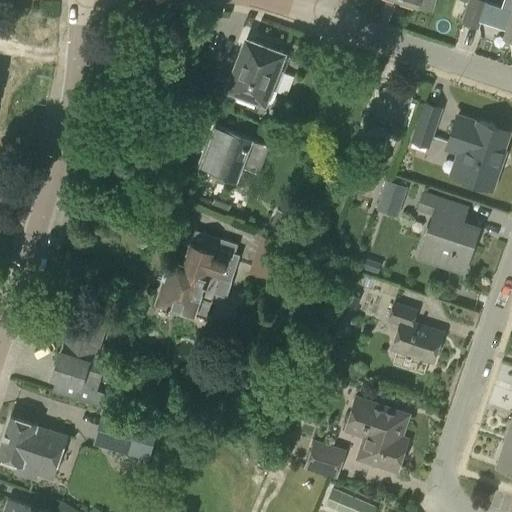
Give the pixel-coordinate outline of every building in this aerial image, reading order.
[(480,0),(468,0),(468,2),(461,23),(478,28),(487,2),(480,0)] [(511,11),(510,11),(507,22),(499,20),(496,33),(503,34),(501,38),(511,41),(511,11)] [(198,13),(186,13),(186,27),(198,27),(198,13)] [(267,42),(265,46),(247,39),(234,72),(230,70),(225,85),(228,86),(228,88),(264,102),(283,53),(273,49),(275,45),(267,42)] [(413,96),(384,86),(373,119),(402,129),(413,96)] [(424,101),(410,141),(429,147),(442,107),(424,101)] [(491,188),(499,164),(494,162),(498,151),(501,150),(507,131),(478,121),(477,123),(456,116),(445,148),(459,153),(451,175),(491,188)] [(199,166),(235,179),(240,166),(258,173),(269,145),(251,137),(250,139),(214,125),(199,166)] [(345,155),(358,162),(366,147),(353,140),(345,155)] [(398,216),(408,186),(385,178),(375,208),(398,216)] [(207,208),(210,200),(197,194),(198,190),(188,186),(183,199),(207,208)] [(463,272),(477,228),(463,223),(469,205),(423,189),(416,209),(433,214),(418,257),(463,272)] [(277,209),(270,229),(293,238),(300,218),(277,209)] [(170,259),(168,262),(230,284),(240,254),(234,252),(232,256),(227,255),(231,242),(195,230),(184,263),(170,259)] [(251,266),(273,273),(284,242),(262,234),(251,266)] [(310,272),(314,256),(301,252),(296,268),(310,272)] [(379,266),(359,259),(356,266),(377,274),(379,266)] [(226,297),(230,284),(168,262),(154,303),(168,308),(169,305),(205,317),(214,293),(226,297)] [(322,288),(300,282),(296,295),(318,301),(322,288)] [(350,317),(359,298),(347,293),(338,312),(350,317)] [(433,361),(442,332),(412,322),(418,309),(393,300),(387,320),(398,323),(390,346),(433,361)] [(61,350),(52,376),(57,377),(53,390),(100,405),(104,392),(97,390),(105,365),(95,361),(107,324),(97,321),(72,313),(70,321),(62,346),(60,350),(61,350)] [(309,385),(316,387),(318,382),(323,384),(327,373),(314,369),(309,385)] [(356,456),(378,463),(379,461),(396,467),(406,437),(401,435),(408,414),(356,396),(345,427),(363,435),(356,456)] [(103,410),(93,444),(149,460),(159,426),(103,410)] [(11,414),(0,444),(0,456),(17,462),(14,472),(36,480),(38,475),(53,480),(68,434),(36,423),(11,414)] [(314,438),(305,467),(337,478),(346,449),(314,438)] [(511,441),(505,439),(495,468),(511,473),(511,441)] [(333,488),(326,504),(336,508),(342,492),(333,488)] [(78,511),(61,501),(54,511),(50,511),(9,498),(3,511),(78,511)] [(367,503),(363,511),(374,511),(377,507),(367,503)]
